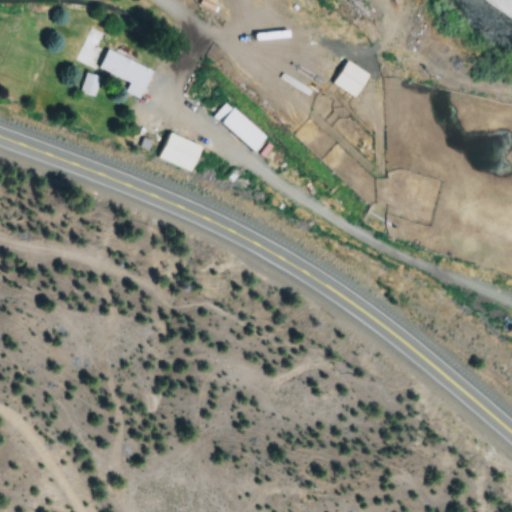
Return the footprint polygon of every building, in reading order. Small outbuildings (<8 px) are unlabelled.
[(103,50),(152,75),(139,100),(125,93),(129,85),(94,68),(103,50)] [(342,62),(328,84),(351,99),(365,76),(342,62)] [(86,74),(80,94),(95,99),(101,78),(86,74)] [(229,109),(263,138),(249,155),(215,126),(229,109)] [(169,134),(204,148),(194,174),(158,159),(169,134)]
